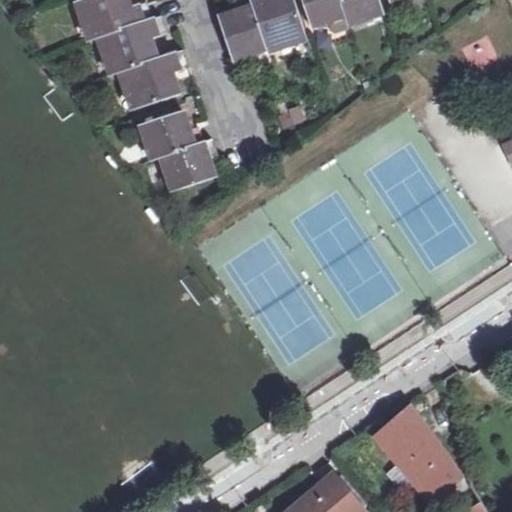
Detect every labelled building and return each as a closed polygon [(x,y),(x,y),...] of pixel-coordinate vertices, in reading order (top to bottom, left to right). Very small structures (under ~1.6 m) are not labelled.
[(129,0),(94,0),(82,4),(89,25),(85,26),(90,42),(100,40),(106,57),(110,56),(117,76),(121,74),(127,90),(132,89),(139,111),(181,96),(174,75),(190,70),(185,53),(160,61),(153,41),(169,36),(162,19),(155,21),(149,4),(133,9),(129,0)] [(239,14),(222,21),(235,62),(246,59),(269,51),(269,53),(270,53),(285,48),(284,44),(306,37),(293,0),(275,0),(271,2),(270,0),(250,0),(236,5),(239,14)] [(305,0),(315,30),(347,19),(350,27),(384,15),(379,0),(305,0)] [(89,25),(82,4),(77,6),(85,26),(89,25)] [(480,81),(504,67),(486,35),(462,49),(480,81)] [(284,44),(285,48),(307,40),(306,37),(284,44)] [(269,51),(246,59),(250,73),(274,64),(269,53),(269,51)] [(110,56),(106,57),(112,77),(117,76),(110,56)] [(132,89),(127,90),(133,112),(139,111),(132,89)] [(144,128),(155,160),(164,157),(175,192),(215,178),(210,160),(220,157),(214,141),(205,144),(200,129),(191,132),(185,114),(144,128)] [(511,163),(511,162),(511,148),(507,140),(500,144),(511,163)] [(511,210),(511,174),(475,177),(476,212),(511,210)] [(450,401),(454,418),(467,415),(463,398),(450,401)] [(377,438),(400,466),(415,486),(433,505),(464,479),(411,409),(377,438)] [(415,486),(400,466),(390,475),(406,493),(415,486)] [(366,511),(335,476),(292,511),(366,511)]
